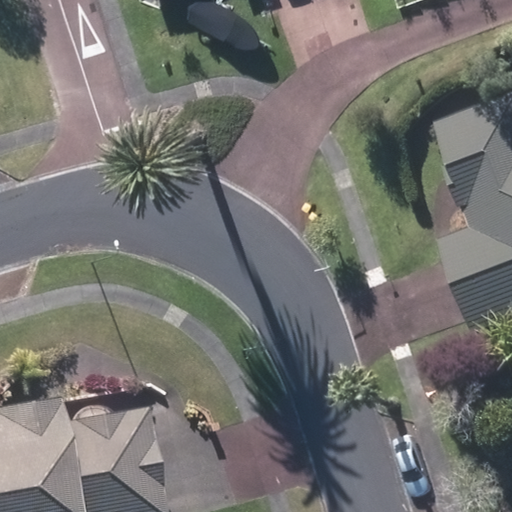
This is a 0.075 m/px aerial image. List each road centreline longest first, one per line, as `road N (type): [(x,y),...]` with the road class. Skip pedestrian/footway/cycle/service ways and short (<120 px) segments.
road 1 (residential): [(374,511),(325,365),(276,274),(218,226),(188,213),(124,207)]
road 2 (residential): [(58,0),(124,207)]
road 3 (residential): [(124,207),(0,235)]
